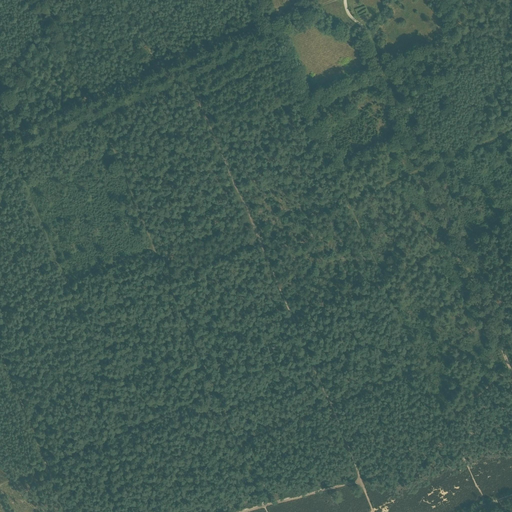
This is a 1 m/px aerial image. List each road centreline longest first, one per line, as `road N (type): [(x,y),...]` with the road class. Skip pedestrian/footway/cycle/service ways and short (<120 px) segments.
road 1 (unknown): [(246,511),(360,481),(203,106),(190,80),(156,75),(126,0)]
road 2 (track): [(42,0),(266,511)]
road 3 (track): [(511,369),(364,28),(344,0)]
road 4 (track): [(168,282),(511,130)]
road 5 (track): [(0,144),(272,25)]
road 6 (track): [(360,481),(381,474),(511,370)]
